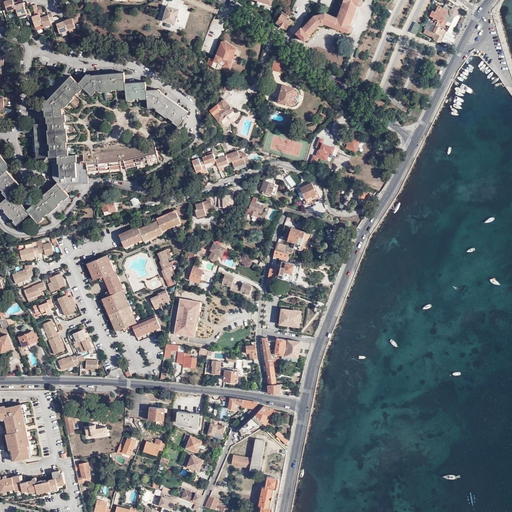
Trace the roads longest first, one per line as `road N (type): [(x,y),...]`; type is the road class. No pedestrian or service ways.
road 1 (residential): [(370,218),(336,213),(311,172),(278,165),(166,196),(106,180),(44,231),(11,232),(0,222)]
road 2 (tertiary): [(0,380),(264,397)]
road 3 (residential): [(0,29),(77,64),(123,63),(147,73),(192,106),(196,130)]
road 4 (tertiary): [(413,141),(223,0)]
road 5 (residential): [(366,226),(286,208),(259,329)]
road 6 (secondary): [(413,141),(478,13)]
road 7 (residential): [(264,397),(235,427),(197,511)]
road 8 (secondary): [(320,340),(366,226)]
